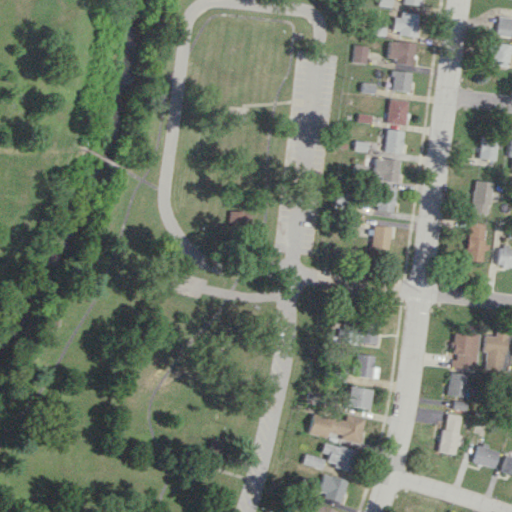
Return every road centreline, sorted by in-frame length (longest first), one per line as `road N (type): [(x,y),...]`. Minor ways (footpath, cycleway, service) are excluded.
road 1 (residential): [(421,289),(458,0)]
road 2 (residential): [(378,511),(400,444),(421,289)]
road 3 (residential): [(421,289),(292,274)]
road 4 (residential): [(509,511),(389,477)]
